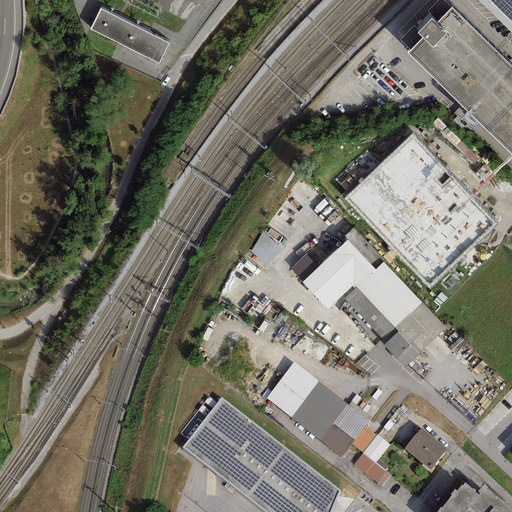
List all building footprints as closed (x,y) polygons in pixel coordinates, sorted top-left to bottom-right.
[(511,54),(456,0),(447,0),(437,10),(429,3),(415,17),(422,24),(408,38),(511,138),(511,54)] [(511,0),(482,0),(511,29),(511,0)] [(169,39),(100,6),(90,26),(159,59),(169,39)] [(284,243),(265,225),(251,250),(267,264),(284,243)] [(305,254),(290,268),(303,282),(329,310),(342,297),(344,299),(384,262),(352,229),(343,238),(346,241),(318,267),(305,254)] [(446,328),(384,262),(344,299),(386,344),(383,346),(404,368),(446,328)] [(369,422),(292,362),(264,397),(341,457),(351,445),(365,427),(369,422)] [(339,491),(221,401),(219,404),(183,448),(267,511),(330,511),(335,502),(337,496),(339,491)] [(389,445),(365,427),(351,445),(363,454),(375,464),(389,445)] [(447,452),(421,431),(405,450),(431,471),(447,452)] [(375,464),(363,454),(354,465),(381,488),(390,476),(375,464)] [(507,511),(484,491),(477,497),(465,486),(441,511),(507,511)]
